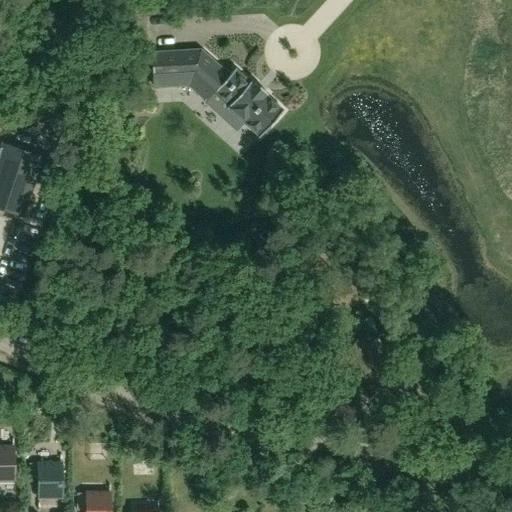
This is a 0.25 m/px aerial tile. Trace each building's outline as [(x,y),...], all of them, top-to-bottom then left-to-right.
[(206,101),(229,75),(201,50),(152,51),(153,85),(187,84),(206,101)] [(229,75),(206,101),(205,102),(236,130),(243,122),(259,136),(258,136),(259,137),(283,111),(282,110),(265,95),(265,94),(266,94),(267,93),(255,82),(254,83),(254,84),(253,85),(251,83),(251,82),(250,81),(249,83),(235,70),(236,70),(235,69),(229,75)] [(223,150),(238,143),(232,129),(217,136),(223,150)] [(3,145),(0,155),(0,207),(22,214),(41,158),(3,145)] [(373,391),(392,372),(359,338),(340,357),(373,391)] [(0,481),(15,482),(14,447),(0,447),(0,481)] [(39,498),(62,498),(62,464),(38,464),(39,498)] [(110,511),(110,494),(86,493),(86,511),(110,511)]
